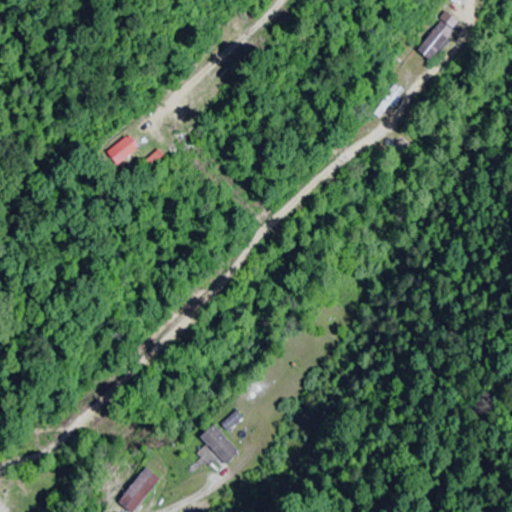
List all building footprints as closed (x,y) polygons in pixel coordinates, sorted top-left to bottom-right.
[(455,30),(441,20),(418,51),(432,61),(455,30)] [(403,89),(393,83),(375,115),(385,121),(403,89)] [(166,113),(173,122),(186,112),(179,103),(166,113)] [(106,151),(115,165),(139,149),(130,135),(106,151)] [(230,432),(245,417),(238,412),(224,426),(230,432)] [(195,446),(199,450),(205,443),(228,466),(241,452),(215,426),(195,446)] [(135,511),(162,480),(148,468),(119,503),(130,511),(135,511)] [(26,511),(28,511),(34,507),(14,484),(7,490),(26,511)]
